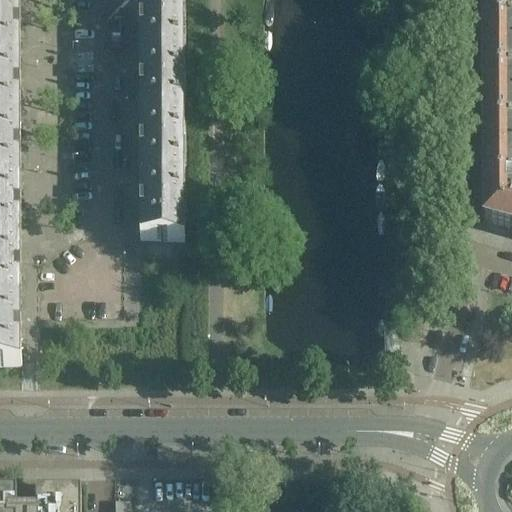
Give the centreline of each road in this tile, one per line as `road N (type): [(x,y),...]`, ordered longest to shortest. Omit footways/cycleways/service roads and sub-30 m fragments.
road 1 (tertiary): [(328,431),(0,432)]
road 2 (residential): [(57,297),(101,278),(104,0)]
road 3 (residential): [(459,0),(459,255)]
road 4 (residential): [(459,255),(460,303),(429,429)]
